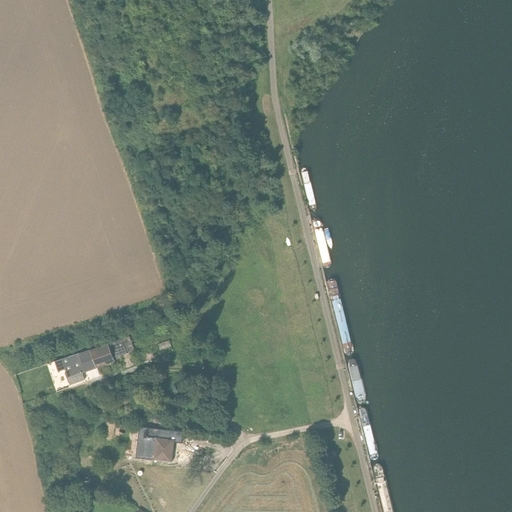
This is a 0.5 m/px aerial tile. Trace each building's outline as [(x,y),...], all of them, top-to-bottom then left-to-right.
[(306,167),(304,167),(302,169),(302,172),(309,206),(310,209),(313,211),(315,210),(316,207),(316,204),(309,171),(308,169),(306,167)] [(319,220),(317,220),(315,220),(314,221),(313,223),(313,226),(322,265),(323,267),(325,269),(327,269),(329,269),(330,267),(331,265),(331,262),(321,224),(320,221),(319,220)] [(330,276),(328,276),(327,277),(326,278),(325,280),(326,281),(342,347),(342,348),(343,350),(345,350),(346,351),(348,350),(349,349),(350,348),(351,347),(351,345),(335,280),(335,279),(334,277),(333,276),(331,276),(330,276)] [(123,338),(108,344),(113,359),(129,353),(123,338)] [(108,344),(91,350),(97,367),(114,361),(113,359),(108,344)] [(91,350),(79,354),(85,372),(97,367),(91,350)] [(79,354),(54,362),(57,371),(63,369),(68,385),(84,380),(79,364),(82,364),(79,354)] [(351,358),(348,358),(347,360),(346,364),(355,397),(356,400),(359,401),(362,400),(364,398),(364,395),(355,361),(354,359),(351,358)] [(363,407),(361,407),(359,409),(358,413),(368,456),(369,458),(371,459),(373,460),(375,459),(376,458),(377,456),(377,453),(366,411),(365,408),(363,407)] [(139,428),(138,436),(146,438),(173,440),(174,432),(139,428)] [(144,458),(146,438),(137,437),(135,457),(144,458)] [(173,440),(155,439),(153,460),(171,461),(173,440)] [(378,464),(376,465),(375,466),(374,467),(373,469),(373,470),(383,511),(393,511),(382,468),(382,466),(381,465),(379,465),(378,464)]
